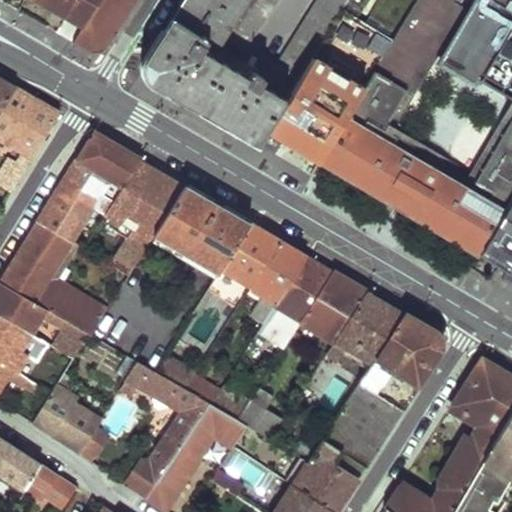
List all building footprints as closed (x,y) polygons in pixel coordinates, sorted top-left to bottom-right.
[(30,0),(48,10),(69,22),(59,39),(71,46),(97,0),(30,0)] [(97,0),(71,46),(82,53),(88,56),(101,52),(134,0),(97,0)] [(144,62),(144,66),(144,71),(145,73),(148,80),(149,80),(153,83),(191,106),(257,145),(341,9),(346,0),(315,0),(275,65),(258,55),(252,67),(218,46),(224,38),(245,51),(277,0),(183,0),(148,53),(145,59),(144,62)] [(416,0),(393,40),(371,75),(388,85),(412,99),(466,8),(452,0),(416,0)] [(511,0),(470,0),(466,8),(511,33),(511,0)] [(393,40),(341,9),(257,145),(285,162),(310,177),(321,159),(371,75),(393,40)] [(389,188),(410,154),(363,126),(388,85),(371,75),(321,159),(384,196),(389,188)] [(0,107),(14,85),(0,76),(0,107)] [(11,167),(21,173),(59,111),(31,94),(14,85),(0,107),(0,136),(21,149),(11,167)] [(109,214),(141,159),(127,151),(94,132),(51,202),(40,219),(75,240),(95,207),(109,214)] [(420,207),(441,172),(424,162),(410,154),(389,188),(384,196),(398,204),(415,215),(420,207)] [(152,236),(185,185),(166,173),(141,159),(109,214),(104,222),(125,233),(111,254),(118,258),(114,263),(129,272),(152,236)] [(420,207),(415,215),(479,252),(508,205),(511,199),(511,197),(511,163),(489,201),(441,172),(420,207)] [(219,266),(249,221),(240,216),(197,191),(185,185),(152,236),(215,271),(219,266)] [(511,207),(508,205),(479,252),(496,264),(501,256),(511,263),(511,215),(511,213),(511,207)] [(75,240),(40,219),(13,261),(1,282),(87,331),(91,333),(108,305),(60,275),(81,243),(75,240)] [(249,285),(278,240),(265,231),(249,221),(219,266),(249,285)] [(262,320),(304,255),(291,248),(278,240),(249,285),(264,294),(253,314),(262,320)] [(300,321),(332,271),(319,264),(304,255),(262,320),(289,338),(300,321)] [(335,342),(366,291),(354,283),(332,271),(300,321),(335,342)] [(87,331),(1,282),(0,282),(0,315),(31,335),(41,314),(64,327),(53,347),(64,353),(72,357),(87,331)] [(371,362),(403,313),(384,301),(366,291),(335,342),(301,396),(314,402),(348,349),(371,362)] [(371,362),(358,382),(401,409),(428,367),(437,353),(434,330),(403,313),(371,362)] [(31,335),(0,315),(0,359),(25,376),(47,342),(31,335)] [(64,353),(42,387),(50,392),(57,381),(72,357),(64,353)] [(393,511),(448,511),(511,405),(511,375),(508,374),(481,358),(450,408),(475,424),(463,442),(439,478),(442,490),(434,502),(402,481),(385,506),(393,511)] [(25,376),(0,359),(0,384),(5,377),(19,385),(22,381),(28,385),(30,379),(25,376)] [(181,387),(136,360),(118,389),(130,395),(136,385),(151,395),(152,403),(161,407),(167,404),(176,410),(147,455),(139,456),(127,476),(124,481),(147,497),(208,403),(181,387)] [(208,403),(218,387),(192,372),(181,387),(208,403)] [(79,393),(57,381),(50,392),(32,420),(64,442),(79,453),(84,444),(95,427),(102,415),(75,398),(79,393)] [(321,440),(364,466),(378,443),(393,421),(401,409),(358,382),(321,440)] [(236,418),(245,404),(218,387),(208,403),(236,418)] [(273,440),(280,430),(284,422),(263,412),(270,400),(254,390),(245,404),(236,418),(249,426),(273,440)] [(236,418),(208,403),(147,497),(165,509),(198,458),(195,456),(214,431),(236,444),(249,426),(236,418)] [(511,405),(448,511),(499,511),(502,511),(511,494),(503,489),(511,474),(511,405)] [(107,434),(95,427),(84,444),(95,453),(107,434)] [(305,445),(280,430),(273,440),(299,455),(305,445)] [(29,481),(38,464),(0,438),(0,472),(24,487),(29,481)] [(364,466),(321,440),(293,483),(334,509),(351,484),(364,466)] [(55,474),(38,464),(29,481),(44,491),(55,474)] [(245,485),(220,468),(214,478),(238,496),(245,485)] [(275,511),(332,511),(334,509),(293,483),(275,511)]
